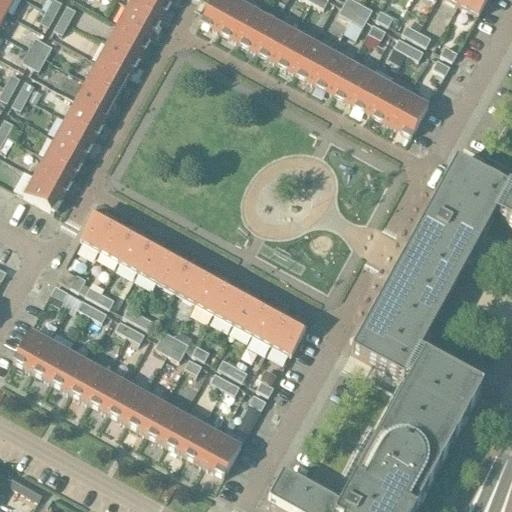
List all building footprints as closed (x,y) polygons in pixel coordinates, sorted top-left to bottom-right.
[(0,0),(0,15),(5,18),(15,0),(0,0)] [(151,0),(133,0),(126,13),(158,27),(168,8),(151,0)] [(151,0),(168,8),(172,0),(151,0)] [(223,0),(214,0),(200,27),(219,37),(236,7),(223,0)] [(317,0),(314,0),(310,8),(322,14),(327,5),(317,0)] [(437,0),(457,10),(462,0),(437,0)] [(462,0),(457,10),(477,21),(488,0),(462,0)] [(52,3),(45,15),(54,20),(61,8),(52,3)] [(347,3),(343,10),(355,17),(359,9),(347,3)] [(236,7),(219,37),(238,48),(255,17),(236,7)] [(359,9),(355,17),(367,24),(371,15),(359,9)] [(343,10),(338,19),(350,26),(355,17),(343,10)] [(66,11),(59,23),(67,27),(74,15),(66,11)] [(126,13),(116,31),(147,46),(158,27),(126,13)] [(38,27),(47,33),(54,20),(45,15),(38,27)] [(379,16),(374,25),(387,32),(391,24),(379,16)] [(255,17),(238,48),(257,58),(274,28),(255,17)] [(355,17),(350,26),(362,32),(367,24),(355,17)] [(61,39),(67,27),(59,23),(53,35),(61,39)] [(350,26),(343,38),(355,45),(362,32),(350,26)] [(274,28),(257,58),(276,69),(293,38),(274,28)] [(379,46),(384,37),(372,30),(367,39),(379,46)] [(116,31),(106,49),(137,65),(147,46),(116,31)] [(401,39),(413,46),(418,37),(406,31),(401,39)] [(418,37),(413,46),(425,52),(429,44),(430,44),(418,37)] [(293,38),(276,69),(295,79),(312,49),(293,38)] [(33,43),(27,55),(36,60),(42,48),(33,43)] [(397,44),(393,53),(405,60),(410,51),(397,44)] [(42,48),(36,60),(44,64),(51,52),(45,49),(42,48)] [(106,49),(95,69),(127,84),(137,65),(106,49)] [(312,49),(295,79),(314,90),(331,59),(312,49)] [(410,51),(405,60),(417,66),(422,58),(410,51)] [(444,51),(439,60),(451,67),(456,58),(444,51)] [(20,67),(26,70),(29,72),(36,60),(27,55),(20,67)] [(331,59),(314,90),(333,100),(350,70),(331,59)] [(36,60),(29,72),(32,73),(37,76),(44,64),(36,60)] [(431,74),(444,81),(448,72),(436,65),(431,74)] [(95,69),(85,88),(115,105),(127,84),(95,69)] [(350,70),(333,100),(352,111),(369,80),(350,70)] [(10,79),(3,91),(12,96),(19,84),(10,79)] [(369,80),(352,111),(371,121),(388,90),(369,80)] [(24,87),(17,99),(26,104),(32,93),(32,91),(24,87)] [(85,88),(75,106),(106,121),(115,105),(85,88)] [(388,90),(371,121),(390,131),(407,101),(388,90)] [(0,97),(0,105),(6,108),(12,96),(3,91),(0,97)] [(32,93),(26,104),(34,108),(40,98),(32,93)] [(17,99),(11,111),(19,116),(26,104),(17,99)] [(407,101),(390,131),(410,142),(427,112),(407,101)] [(75,106),(65,124),(96,140),(106,121),(75,106)] [(65,124),(55,142),(85,159),(96,140),(65,124)] [(3,125),(0,130),(0,138),(5,141),(11,129),(3,125)] [(55,142),(44,161),(75,178),(85,159),(55,142)] [(44,161),(33,181),(64,198),(75,178),(44,161)] [(425,220),(416,236),(378,304),(386,308),(387,307),(388,305),(404,314),(403,316),(405,317),(404,318),(432,333),(493,222),(511,232),(511,196),(455,165),(424,220),(425,220)] [(13,196),(22,201),(53,218),(64,198),(33,181),(23,176),(13,196)] [(95,216),(79,246),(98,257),(115,226),(95,216)] [(115,226),(98,257),(117,267),(134,237),(115,226)] [(134,237),(117,267),(136,278),(153,247),(134,237)] [(153,247),(136,278),(155,288),(172,258),(153,247)] [(172,258),(155,288),(174,299),(191,268),(172,258)] [(191,268),(174,299),(193,309),(210,279),(191,268)] [(63,275),(57,286),(78,297),(83,288),(85,285),(76,280),(75,281),(63,275)] [(210,279),(193,309),(212,320),(229,289),(210,279)] [(229,289),(212,320),(231,330),(248,300),(229,289)] [(54,291),(49,300),(51,301),(62,306),(66,298),(54,291)] [(89,292),(84,301),(96,307),(101,299),(89,292)] [(101,299),(96,307),(108,314),(113,305),(101,299)] [(248,300),(231,330),(250,340),(267,310),(248,300)] [(339,511),(338,511),(303,493),(281,481),(266,508),(273,511),(415,511),(481,393),(418,358),(432,333),(404,318),(405,317),(403,316),(404,314),(388,305),(387,307),(386,308),(378,304),(349,357),(408,388),(339,511)] [(81,306),(76,314),(87,321),(92,312),(81,306)] [(267,310),(250,340),(269,351),(286,320),(267,310)] [(105,319),(92,312),(87,321),(100,328),(105,319)] [(126,313),(122,322),(134,328),(139,319),(126,313)] [(139,319),(134,328),(146,335),(151,326),(139,319)] [(286,320),(269,351),(289,362),(306,331),(286,320)] [(119,327),(114,335),(125,341),(130,333),(119,327)] [(130,333),(125,341),(138,348),(143,340),(130,333)] [(159,342),(158,345),(172,352),(176,344),(162,336),(159,342)] [(29,337),(12,367),(32,378),(49,347),(29,337)] [(187,349),(176,344),(172,352),(182,358),(184,356),(187,349)] [(157,348),(154,354),(167,361),(172,352),(158,345),(157,348)] [(49,347),(32,378),(51,388),(68,358),(49,347)] [(195,351),(191,359),(203,366),(207,358),(195,351)] [(182,358),(172,352),(167,361),(178,366),(181,361),(182,358)] [(68,358),(51,388),(70,399),(87,368),(68,358)] [(188,364),(184,373),(196,380),(200,371),(188,364)] [(221,365),(216,373),(229,380),(233,371),(221,365)] [(87,368),(70,399),(89,409),(106,379),(87,368)] [(233,371),(229,380),(241,387),(246,378),(243,376),(233,371)] [(106,379),(89,409),(108,420),(125,389),(106,379)] [(213,379),(209,387),(221,394),(226,386),(213,379)] [(226,386),(221,394),(233,401),(238,392),(226,386)] [(260,386),(255,395),(267,402),(272,393),(260,386)] [(125,389),(108,420),(127,430),(144,400),(125,389)] [(144,400),(127,430),(146,441),(163,410),(144,400)] [(252,400),(248,409),(249,409),(260,415),(265,407),(252,400)] [(249,409),(236,432),(248,438),(260,415),(249,409)] [(163,410),(146,441),(165,451),(182,421),(163,410)] [(182,421),(165,451),(184,462),(201,431),(182,421)] [(201,431),(184,462),(203,472),(220,442),(201,431)] [(220,442),(203,472),(222,483),(223,483),(239,452),(220,442)] [(5,493),(35,511),(40,501),(11,484),(5,493)]
